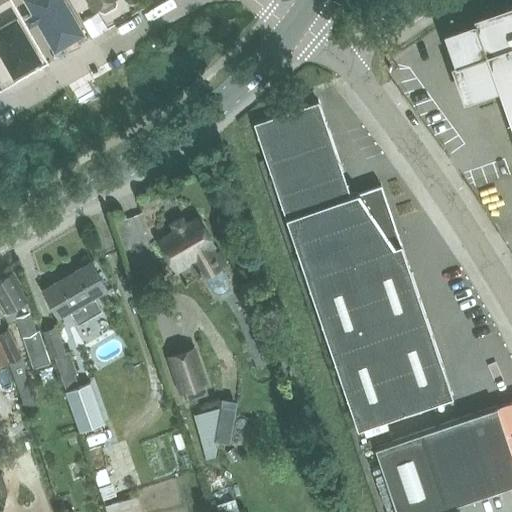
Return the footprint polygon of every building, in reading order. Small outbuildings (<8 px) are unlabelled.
[(19,0),(49,52),(75,36),(56,3),(54,0),(19,0)] [(88,0),(93,9),(100,5),(101,8),(105,9),(115,3),(115,0),(88,0)] [(462,35),(456,46),(461,61),(459,62),(470,93),(496,83),(511,128),(511,14),(476,27),(477,29),(462,35)] [(16,18),(0,27),(0,55),(13,78),(41,62),(16,18)] [(453,394),(381,183),(351,193),(319,99),(254,121),(357,427),(453,394)] [(203,275),(204,274),(213,289),(217,291),(222,291),(226,289),(229,285),(229,280),(220,265),(223,263),(212,245),(214,244),(198,216),(160,238),(176,266),(194,256),(199,265),(198,266),(199,268),(198,269),(200,273),(202,272),(203,275)] [(91,260),(43,288),(53,306),(59,316),(70,310),(78,324),(102,310),(95,296),(108,288),(101,277),(91,260)] [(0,305),(4,312),(10,322),(17,319),(30,355),(31,355),(34,366),(50,360),(47,350),(39,329),(37,329),(26,299),(27,298),(12,272),(0,279),(0,305)] [(51,356),(53,355),(65,351),(56,325),(42,331),(51,356)] [(9,329),(0,332),(0,341),(8,360),(21,355),(9,329)] [(0,364),(8,360),(0,341),(0,364)] [(196,345),(165,356),(178,394),(182,393),(185,401),(207,393),(204,385),(209,383),(196,345)] [(22,356),(8,361),(24,406),(38,401),(22,356)] [(66,390),(80,430),(105,421),(91,381),(66,390)] [(511,399),(497,405),(375,446),(396,511),(459,511),(459,509),(449,511),(447,511),(446,507),(511,484),(511,399)] [(214,440),(220,407),(194,414),(206,457),(216,455),(216,445),(217,440),(214,440)] [(175,446),(178,456),(186,454),(183,443),(175,446)] [(103,466),(94,470),(103,493),(112,489),(103,466)] [(0,494),(8,492),(2,472),(0,472),(0,494)] [(75,485),(55,493),(61,511),(67,511),(83,506),(75,485)] [(197,506),(193,493),(180,498),(185,510),(197,506)] [(105,505),(106,511),(125,511),(122,500),(105,505)]
